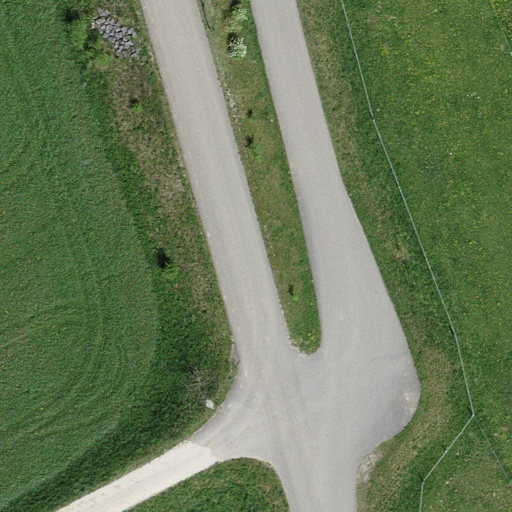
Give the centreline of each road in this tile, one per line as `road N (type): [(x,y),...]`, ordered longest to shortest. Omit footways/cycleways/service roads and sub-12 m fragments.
road 1 (unclassified): [(272,0),(354,348),(335,399),(281,435)]
road 2 (residential): [(160,0),(281,435)]
road 3 (track): [(281,435),(108,511)]
